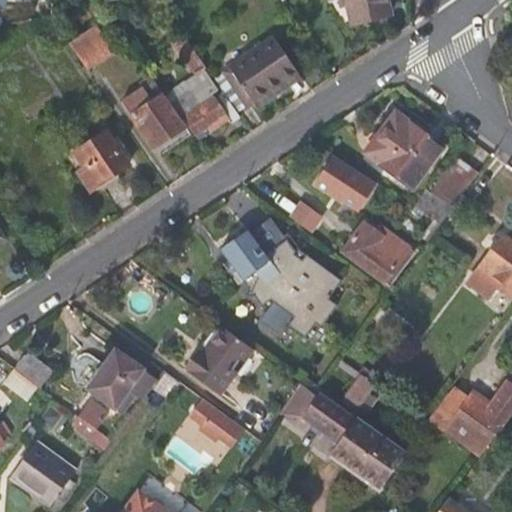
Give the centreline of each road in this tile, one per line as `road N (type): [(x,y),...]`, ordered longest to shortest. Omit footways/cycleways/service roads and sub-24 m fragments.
road 1 (residential): [(444,26),(0,326)]
road 2 (residential): [(511,141),(444,26)]
